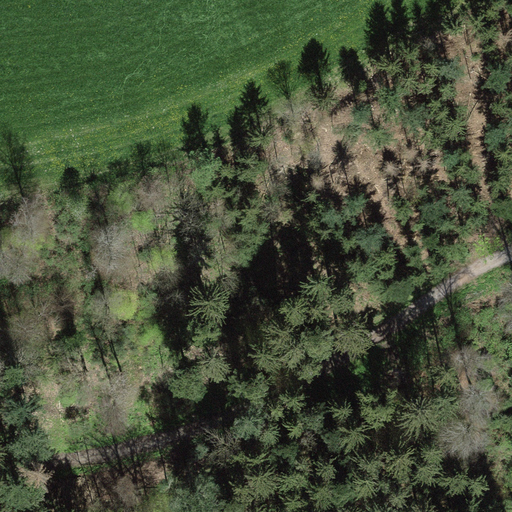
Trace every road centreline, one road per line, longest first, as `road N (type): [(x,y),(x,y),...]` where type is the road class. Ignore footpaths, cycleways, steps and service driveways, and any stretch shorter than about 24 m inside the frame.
road 1 (track): [(0,469),(220,423),(511,259)]
road 2 (track): [(511,9),(305,112),(31,196),(0,197)]
